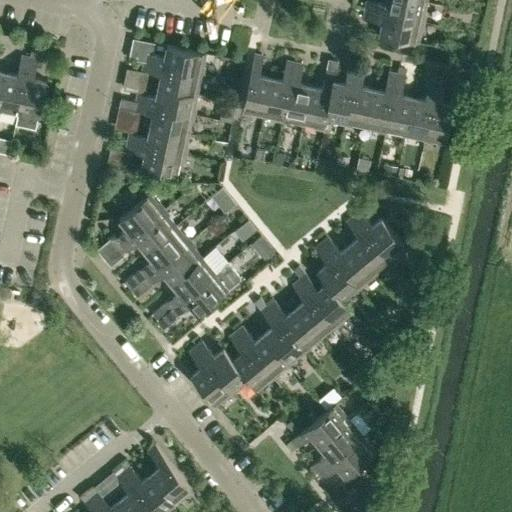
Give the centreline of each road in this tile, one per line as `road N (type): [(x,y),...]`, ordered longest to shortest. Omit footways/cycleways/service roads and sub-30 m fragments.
road 1 (residential): [(170,411),(64,278),(102,26),(88,12),(35,0)]
road 2 (residential): [(41,511),(170,411)]
road 3 (residential): [(251,511),(170,411)]
